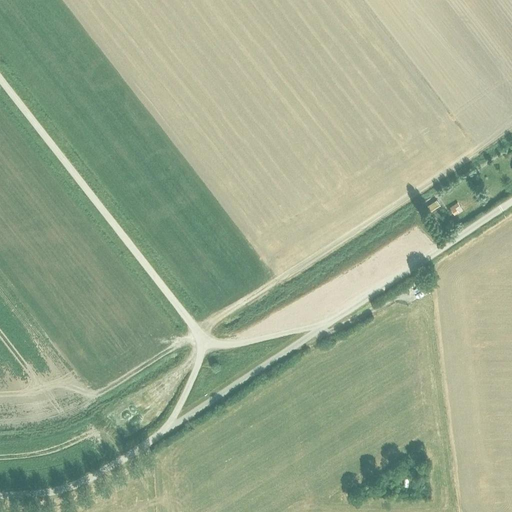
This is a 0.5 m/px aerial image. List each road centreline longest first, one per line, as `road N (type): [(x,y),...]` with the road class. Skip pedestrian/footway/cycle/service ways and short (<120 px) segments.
road 1 (unclassified): [(206,345),(0,80)]
road 2 (tertiary): [(323,326),(511,200)]
road 3 (tertiary): [(168,429),(323,326)]
road 4 (tertiary): [(0,492),(76,485),(168,429)]
